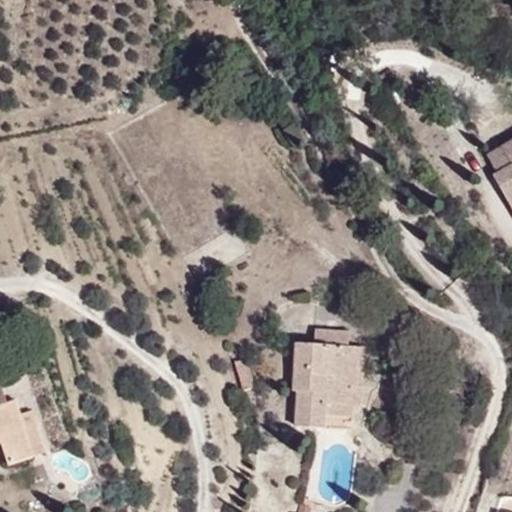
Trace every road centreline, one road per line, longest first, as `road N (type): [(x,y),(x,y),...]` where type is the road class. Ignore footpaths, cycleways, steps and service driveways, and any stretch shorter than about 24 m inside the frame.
road 1 (residential): [(458,511),(485,428),(493,364),(471,308),(416,253),(381,198),(351,136),(348,93),(354,60),(391,53),(469,87)]
road 2 (residential): [(197,511),(197,439),(181,388),(85,305),(29,283),(0,282)]
